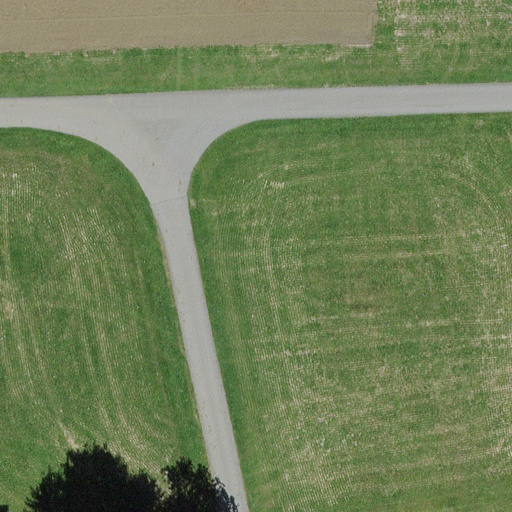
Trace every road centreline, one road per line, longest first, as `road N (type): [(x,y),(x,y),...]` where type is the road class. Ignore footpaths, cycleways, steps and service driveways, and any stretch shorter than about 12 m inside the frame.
road 1 (track): [(0,119),(511,105)]
road 2 (track): [(153,116),(237,511)]
